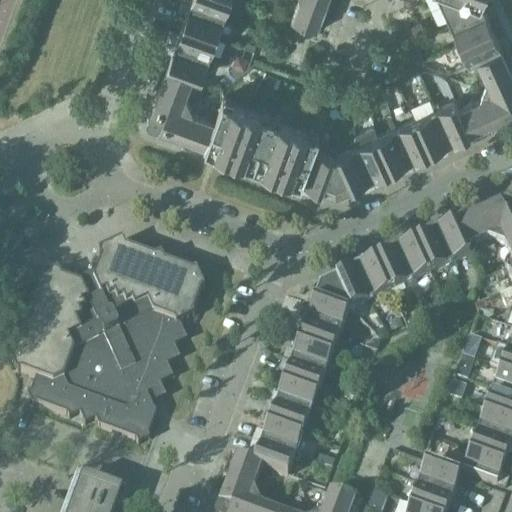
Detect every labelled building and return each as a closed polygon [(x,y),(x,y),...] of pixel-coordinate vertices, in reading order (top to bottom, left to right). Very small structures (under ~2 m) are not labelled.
[(182,0),(182,1),(225,17),(230,0),(182,0)] [(298,0),(291,19),(323,31),(331,8),(326,6),(328,0),(298,0)] [(439,0),(451,25),(484,9),(481,4),(471,0),(439,0)] [(186,15),(183,25),(217,37),(225,17),(182,1),(178,12),(186,15)] [(451,25),(460,44),(493,29),(489,20),(497,16),(492,6),(484,9),(451,25)] [(171,31),(167,42),(210,57),(217,37),(183,25),(179,34),(171,31)] [(469,65),(477,61),(476,61),(507,47),(510,46),(505,35),(497,39),(493,29),(460,44),(469,65)] [(171,55),(168,65),(194,75),(194,76),(202,78),(210,57),(167,42),(163,52),(171,55)] [(476,61),(477,61),(486,82),(480,99),(459,109),(470,134),(472,139),(494,129),(492,124),(511,115),(511,70),(511,71),(511,70),(511,58),(507,47),(476,61)] [(206,148),(215,121),(193,113),(186,97),(194,76),(194,75),(168,65),(163,63),(155,86),(160,88),(152,108),(154,112),(150,114),(147,122),(149,127),(157,130),(161,128),(163,132),(184,139),(182,144),(205,153),(206,148)] [(253,165),(271,116),(268,115),(267,117),(226,102),(227,100),(223,99),(215,121),(206,148),(253,165)] [(456,101),(435,110),(454,152),(464,147),(460,139),(470,134),(459,109),(456,101)] [(435,110),(416,119),(431,152),(440,148),(444,156),(454,152),(435,110)] [(301,183),(314,149),(319,134),(316,132),(315,134),(273,119),(274,117),(271,116),(253,165),(300,182),(301,183)] [(396,128),(415,169),(425,165),(421,157),(431,152),(416,119),(396,128)] [(415,169),(396,128),(376,137),(392,170),(401,166),(405,174),(415,169)] [(376,137),(357,146),(376,187),(386,183),(382,175),(392,170),(376,137)] [(357,146),(337,155),(352,188),(362,184),(366,192),(376,187),(357,146)] [(301,183),(300,182),(297,191),(308,195),(311,187),(336,196),(352,188),(337,155),(335,156),(314,149),(301,183)] [(454,226),(454,225),(466,251),(467,250),(488,241),(504,247),(511,263),(511,200),(509,200),(501,204),(500,207),(496,206),(476,215),(474,211),(452,221),(454,226)] [(441,222),(431,226),(450,267),(470,258),(467,250),(466,251),(454,225),(454,226),(445,230),(441,222)] [(424,239),(415,243),(430,276),(450,267),(431,226),(421,231),(424,239)] [(392,244),(411,285),(430,276),(415,243),(406,248),(402,240),(392,244)] [(136,443),(138,447),(150,442),(148,438),(156,417),(150,404),(163,398),(157,385),(170,379),(164,366),(177,360),(171,347),(184,341),(178,327),(195,319),(193,316),(202,294),(205,292),(196,273),(193,275),(165,265),(164,265),(161,258),(155,261),(127,250),(123,243),(99,254),(102,262),(101,262),(95,278),(92,277),(79,283),(78,286),(62,281),(61,281),(58,274),(33,285),(36,292),(27,316),(21,319),(24,327),(23,327),(12,356),(9,358),(18,376),(21,375),(37,380),(31,395),(28,396),(33,408),(37,406),(67,418),(69,421),(80,416),(85,427),(95,422),(99,429),(136,443)] [(411,285),(392,244),(382,249),(385,257),(376,261),(391,294),(411,285)] [(363,258),(352,262),(371,303),(391,294),(376,261),(366,266),(363,258)] [(371,303),(352,262),(342,267),(346,275),(337,280),(352,312),(371,303)] [(314,303),(348,315),(349,314),(352,312),(337,280),(320,287),(314,303)] [(302,310),(298,320),(341,335),(348,315),(314,303),(310,313),(302,310)] [(302,333),(299,343),(333,356),(341,335),(298,320),(294,330),(302,333)] [(287,350),(283,361),(326,376),(333,356),(299,343),(295,353),(287,350)] [(511,352),(508,351),(501,371),(511,375),(511,352)] [(326,376),(283,361),(279,371),(287,374),(284,384),(318,397),(326,376)] [(511,375),(501,371),(493,392),(511,398),(511,375)] [(284,384),(280,394),(272,391),(268,401),(311,416),(318,397),(284,384)] [(511,398),(493,392),(486,412),(511,421),(511,398)] [(272,415),(269,425),(303,437),(311,417),(268,401),(264,412),(272,415)] [(511,421),(486,412),(478,433),(511,444),(511,421)] [(253,442),(296,457),(303,437),(269,425),(265,435),(257,431),(253,442)] [(511,444),(478,433),(471,453),(505,465),(508,456),(511,456),(511,444)] [(296,457),(253,442),(249,452),(257,455),(254,465),(262,469),(288,479),(296,457)] [(501,475),(505,465),(471,453),(463,474),(505,490),(510,478),(501,475)] [(275,511),(261,507),(254,491),(262,469),(254,465),(231,456),(223,479),(228,481),(220,502),(222,506),(218,507),(216,511),(275,511)] [(426,466),(418,487),(461,503),(465,492),(456,489),(460,479),(426,466)] [(116,511),(117,511),(121,511),(128,496),(84,479),(71,511),(116,511)] [(411,507),(422,511),(447,511),(448,510),(452,511),(457,511),(461,503),(418,487),(411,507)] [(358,511),(361,504),(330,493),(322,511),(358,511)]
